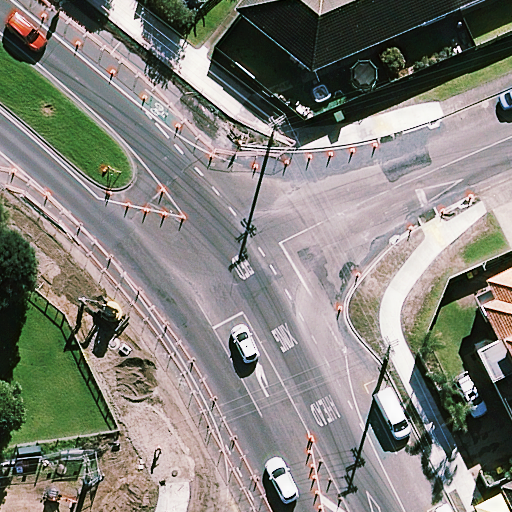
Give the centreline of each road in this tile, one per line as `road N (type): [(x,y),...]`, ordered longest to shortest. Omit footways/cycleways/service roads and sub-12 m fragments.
road 1 (secondary): [(0,29),(109,131),(200,179)]
road 2 (residential): [(298,232),(511,136)]
road 3 (secondary): [(295,326),(311,390),(374,511)]
road 4 (secondary): [(122,253),(71,189),(0,127)]
road 5 (secondary): [(221,361),(161,343),(124,284),(122,253)]
road 6 (secondary): [(279,472),(221,361)]
